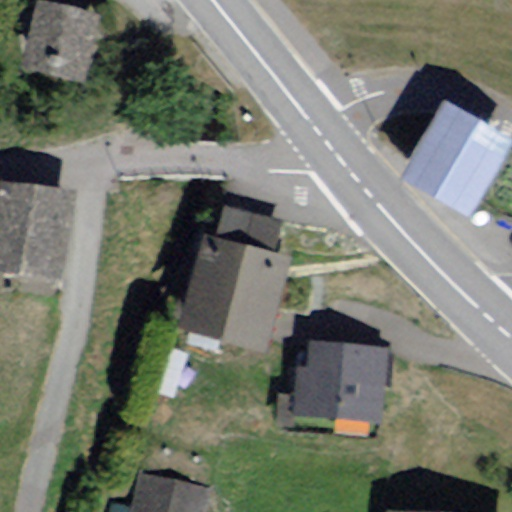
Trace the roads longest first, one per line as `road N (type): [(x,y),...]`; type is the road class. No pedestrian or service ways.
road 1 (unclassified): [(109,165),(32,511)]
road 2 (residential): [(109,165),(228,159),(348,169)]
road 3 (secondary): [(510,338),(348,169)]
road 4 (residential): [(308,118),(387,95),(454,93),(511,118)]
road 5 (secondary): [(308,118),(215,0)]
